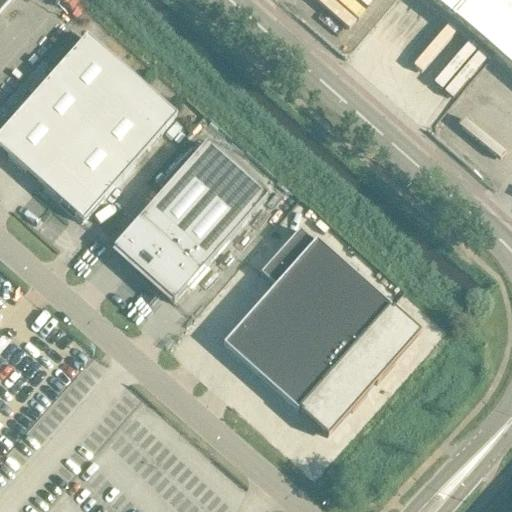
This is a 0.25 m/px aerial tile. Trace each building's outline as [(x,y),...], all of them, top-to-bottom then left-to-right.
[(0,0),(0,18),(15,0),(0,0)] [(511,0),(424,0),(511,74),(511,0)] [(0,138),(0,152),(83,226),(177,120),(87,41),(0,138)] [(207,147),(113,253),(174,306),(267,201),(207,147)] [(391,311),(316,245),(314,247),(299,233),(260,277),(275,291),(223,350),(298,416),(299,415),(327,440),(351,414),(352,415),(368,397),(366,396),(375,386),(377,387),(396,365),(395,364),(418,338),(389,313),(391,311)]
